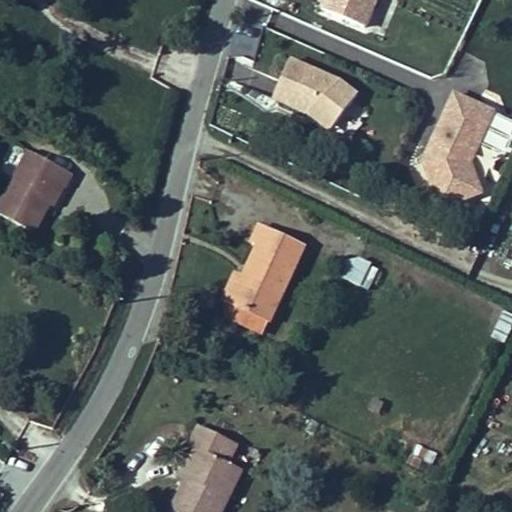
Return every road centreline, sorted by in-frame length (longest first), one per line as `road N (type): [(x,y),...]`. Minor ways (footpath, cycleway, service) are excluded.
road 1 (unclassified): [(15,511),(129,341),(220,0)]
road 2 (unknown): [(232,0),(431,96)]
road 3 (unknown): [(198,87),(96,47),(43,0)]
